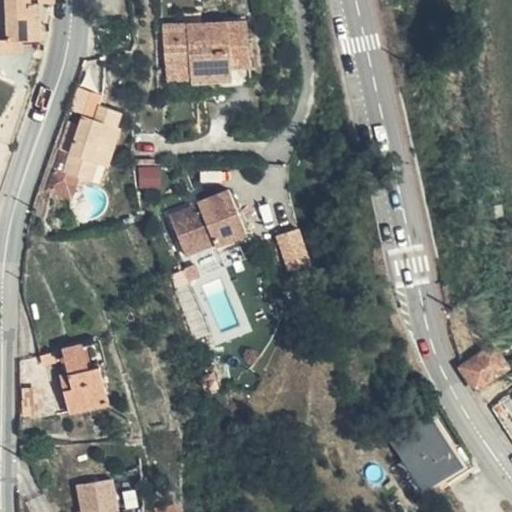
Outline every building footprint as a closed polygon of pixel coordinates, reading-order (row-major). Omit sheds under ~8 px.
[(20,39),(38,38),(37,0),(3,0),(4,39),(12,39),(20,39)] [(176,61),(198,58),(200,74),(200,77),(260,67),(251,10),(170,23),(176,61)] [(0,51),(13,51),(20,51),(20,39),(12,39),(4,39),(0,38),(0,51)] [(198,58),(176,61),(178,77),(200,74),(198,58)] [(102,114),(88,110),(85,120),(80,139),(69,135),(66,146),(77,149),(71,169),(85,173),(99,177),(105,158),(116,161),(128,122),(124,120),(127,105),(106,99),(102,114)] [(80,139),(85,120),(73,117),(69,135),(80,139)] [(66,146),(56,186),(78,193),(85,173),(71,169),(77,149),(66,146)] [(99,177),(110,180),(116,161),(105,158),(99,177)] [(226,236),(257,222),(237,179),(207,192),(208,195),(179,208),(196,246),(225,234),(226,236)] [(298,228),(275,236),(288,272),(311,264),(298,228)] [(67,385),(73,407),(113,397),(99,339),(66,347),(72,370),(75,383),(67,385)] [(509,358),(495,339),(468,357),(463,361),(477,380),(509,358)] [(64,373),(67,385),(75,383),(72,370),(64,373)] [(428,484),(466,459),(432,408),(393,433),(428,484)] [(123,511),(122,504),(113,506),(106,470),(80,475),(86,511),(123,511)]
